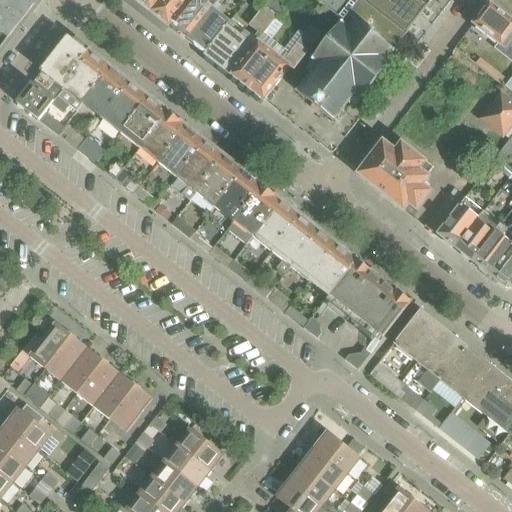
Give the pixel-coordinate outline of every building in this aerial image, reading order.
[(0,0),(0,48),(37,1),(35,0),(0,0)] [(132,0),(149,13),(159,0),(132,0)] [(159,0),(149,13),(168,28),(169,26),(189,0),(159,0)] [(202,0),(189,0),(169,26),(169,27),(171,30),(176,35),(180,35),(186,40),(212,7),(202,0)] [(217,0),(214,5),(221,11),(229,0),(217,0)] [(282,9),(271,0),(267,0),(263,5),(277,16),(282,9)] [(405,32),(410,24),(412,25),(413,24),(411,23),(417,15),(419,16),(420,15),(418,14),(424,7),(415,0),(314,0),(342,22),(310,62),(310,63),(305,70),(308,73),(310,75),(304,82),(302,81),(301,82),(303,84),(297,91),(295,90),(294,91),(336,123),(337,122),(335,120),(341,113),(343,115),(344,113),(342,112),(347,104),(349,106),(350,105),(354,108),(359,101),(360,102),(392,60),(391,59),(389,61),(384,57),(389,51),(392,53),(407,34),(405,32)] [(415,0),(424,7),(426,8),(432,0),(415,0)] [(511,13),(511,0),(492,0),(492,1),(510,15),(511,13)] [(511,22),(489,4),(472,25),(497,45),(494,49),(511,63),(511,22)] [(249,43),(227,25),(204,54),(205,54),(204,56),(231,77),(262,35),(277,16),(263,5),(247,25),(257,33),(249,43)] [(212,7),(186,40),(193,45),(195,49),(200,53),(204,54),(227,25),(229,21),(212,7)] [(309,28),(295,45),(306,53),(320,36),(309,28)] [(293,71),(306,53),(295,45),(288,55),(262,35),(231,77),(263,102),(290,69),(293,71)] [(72,43),(67,40),(34,82),(46,91),(51,83),(62,92),(92,54),(88,51),(89,50),(75,39),(72,43)] [(81,107),(111,69),(102,62),(102,60),(96,55),(93,55),(92,54),(62,92),(56,99),(75,114),(81,107)] [(111,69),(81,107),(100,121),(130,84),(121,77),(121,74),(115,70),(112,70),(111,69)] [(34,82),(31,85),(53,104),(56,99),(62,92),(51,83),(46,91),(34,82)] [(130,84),(100,121),(119,136),(149,99),(140,92),(140,89),(134,85),(131,85),(130,84)] [(16,105),(39,122),(44,115),(53,104),(31,85),(16,105)] [(480,120),(501,136),(511,121),(511,104),(500,95),(480,120)] [(149,99),(119,136),(138,151),(168,114),(159,107),(158,104),(152,99),(149,100),(149,99)] [(168,114),(138,151),(157,166),(187,129),(178,122),(177,119),(171,114),(168,114)] [(63,130),(44,115),(39,122),(58,137),(63,130)] [(187,129),(157,166),(176,180),(205,143),(197,137),(196,134),(190,129),(187,129)] [(82,144),(63,130),(58,137),(76,151),(82,144)] [(82,144),(76,151),(95,166),(105,153),(86,139),(82,144)] [(496,157),(502,162),(511,148),(511,144),(508,142),(496,157)] [(205,143),(176,180),(194,195),(223,157),(216,151),(215,148),(209,144),(206,144),(205,143)] [(394,152),(382,143),(357,175),(403,211),(407,205),(416,211),(430,193),(422,187),(428,178),(422,174),(429,166),(400,144),(394,152)] [(223,157),(194,195),(188,202),(207,217),(213,209),(214,210),(243,172),(235,166),(234,163),(228,159),(225,159),(223,157)] [(117,164),(107,176),(115,181),(123,170),(117,164)] [(123,170),(115,181),(121,186),(130,175),(123,170)] [(243,172),(214,210),(232,224),(261,187),(253,181),(253,178),(247,173),(244,174),(243,172)] [(263,188),(261,187),(232,224),(251,239),(280,202),(272,196),(272,193),(266,188),(263,188)] [(139,189),(133,196),(152,210),(157,203),(139,189)] [(454,213),(435,237),(453,250),(454,249),(483,213),(465,199),(464,200),(454,192),(443,205),(454,213)] [(282,203),(280,202),(251,239),(270,253),(299,217),(291,210),(291,207),(285,203),(282,203)] [(454,213),(443,205),(425,229),(435,237),(454,213)] [(483,213),(454,249),(461,254),(462,258),(467,262),(471,262),(472,263),(500,227),(483,213)] [(299,217),(270,253),(280,261),(278,264),(287,272),(290,269),(319,232),(310,225),(310,222),(304,218),(301,218),(299,217)] [(195,234),(175,218),(170,225),(190,240),(194,235),(195,234)] [(500,227),(472,263),(478,268),(480,272),(484,275),(488,276),(489,277),(511,247),(511,227),(504,221),(500,227)] [(319,232),(290,269),(308,283),(337,247),(329,240),(329,237),(323,232),(320,233),(319,232)] [(194,235),(190,240),(208,255),(213,249),(194,235)] [(214,247),(213,249),(208,255),(227,270),(232,262),(214,247)] [(328,298),(356,261),(348,255),(347,252),(342,247),(339,247),(337,247),(308,283),(328,298)] [(511,287),(511,247),(489,277),(504,289),(511,287)] [(357,262),(356,261),(328,298),(311,320),(316,324),(321,317),(320,316),(329,305),(374,340),(366,352),(364,350),(359,357),(365,361),(370,355),(379,343),(379,344),(410,303),(408,302),(408,299),(404,296),(401,297),(391,288),(390,285),(386,283),(384,283),(382,282),(382,279),(378,276),(375,276),(364,268),(364,265),(360,262),(357,262)] [(251,277),(232,262),(227,270),(246,285),(251,277)] [(270,293),(251,277),(246,285),(266,300),(270,293)] [(271,292),(270,293),(266,300),(285,314),(290,307),(271,292)] [(308,323),(290,307),(285,314),(303,329),(308,323)] [(420,311),(392,346),(415,364),(443,329),(420,311)] [(319,326),(316,324),(311,320),(303,330),(316,340),(320,335),(319,326)] [(28,358),(45,371),(71,338),(54,324),(28,358)] [(430,392),(438,382),(465,347),(443,329),(415,364),(427,373),(419,383),(430,392)] [(87,350),(71,338),(45,371),(61,383),(87,350)] [(465,347),(438,382),(461,400),(462,398),(488,365),(465,347)] [(103,363),(87,350),(61,383),(77,396),(103,363)] [(357,371),(365,361),(359,357),(357,355),(348,357),(344,361),(357,371)] [(119,375),(103,363),(77,396),(93,408),(119,375)] [(488,365),(462,398),(486,417),(511,383),(488,365)] [(400,384),(376,366),(369,376),(392,394),(400,384)] [(135,388),(119,375),(93,408),(109,421),(135,388)] [(24,381),(16,392),(24,398),(32,387),(24,381)] [(511,383),(486,417),(485,418),(477,428),(501,446),(509,435),(511,431),(511,383)] [(422,402),(400,384),(392,394),(415,412),(422,402)] [(151,401),(135,388),(109,421),(125,434),(151,401)] [(40,393),(32,404),(40,410),(48,399),(40,393)] [(445,420),(422,402),(415,412),(438,430),(445,420)] [(56,406),(48,417),(56,423),(64,412),(56,406)] [(58,442),(17,410),(4,427),(38,453),(45,458),(58,442)] [(72,418),(64,429),(72,435),(80,425),(72,418)] [(166,426),(156,418),(149,426),(160,434),(166,426)] [(469,439),(462,433),(445,420),(438,430),(462,448),(469,439)] [(4,427),(0,432),(0,449),(25,469),(38,453),(4,427)] [(189,430),(176,447),(209,473),(222,456),(189,430)] [(88,431),(80,442),(88,448),(96,437),(88,431)] [(511,431),(509,435),(501,446),(511,455),(511,431)] [(359,459),(326,433),(313,450),(347,476),(359,459)] [(154,442),(143,434),(137,442),(147,450),(154,442)] [(492,457),(469,439),(462,448),(485,466),(492,457)] [(209,473),(176,447),(164,463),(197,489),(209,473)] [(0,449),(0,475),(12,485),(25,469),(0,449)] [(111,466),(119,455),(111,449),(103,459),(111,466)] [(313,450),(301,466),(334,492),(347,476),(313,450)] [(197,489),(164,463),(151,479),(184,505),(197,489)] [(81,488),(90,495),(107,472),(98,465),(81,488)] [(301,466),(288,482),(321,508),(334,492),(301,466)] [(511,470),(503,480),(511,487),(511,470)] [(52,490),(58,482),(47,474),(41,482),(52,490)] [(0,475),(0,500),(12,485),(0,475)] [(178,511),(184,505),(151,479),(139,495),(160,511),(178,511)] [(288,482),(275,499),(291,511),(318,511),(321,508),(288,482)] [(363,489),(354,500),(365,508),(373,497),(363,489)] [(379,511),(406,511),(414,502),(397,489),(382,508),(379,511)] [(28,498),(39,506),(45,498),(35,490),(28,498)] [(160,511),(139,495),(125,511),(160,511)] [(426,511),(414,502),(406,511),(426,511)] [(376,503),(369,511),(379,511),(382,508),(376,503)]
